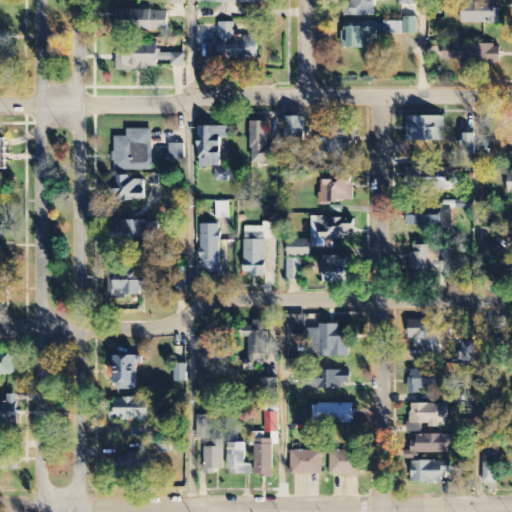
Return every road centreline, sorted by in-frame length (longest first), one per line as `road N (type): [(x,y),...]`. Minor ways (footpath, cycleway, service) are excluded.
road 1 (residential): [(39,0),(42,481),(63,506)]
road 2 (residential): [(511,96),(0,105)]
road 3 (residential): [(511,504),(0,506)]
road 4 (residential): [(63,506),(80,479),(77,0)]
road 5 (residential): [(382,511),(379,97)]
road 6 (residential): [(511,299),(211,300),(194,312)]
road 7 (residential): [(190,316),(165,326),(0,329)]
